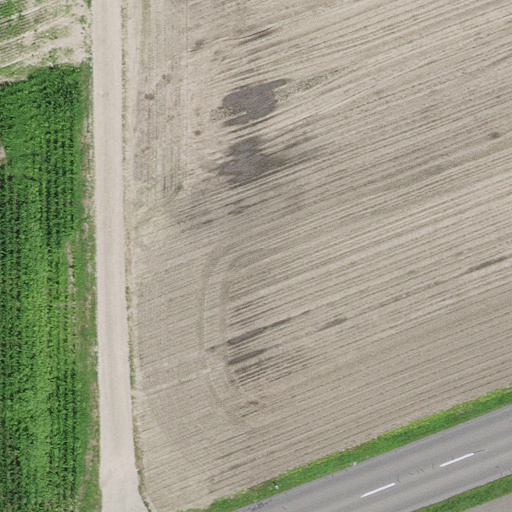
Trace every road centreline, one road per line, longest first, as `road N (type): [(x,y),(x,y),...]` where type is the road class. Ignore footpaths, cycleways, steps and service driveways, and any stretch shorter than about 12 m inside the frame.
road 1 (track): [(108,511),(106,0)]
road 2 (tertiary): [(511,434),(305,511)]
